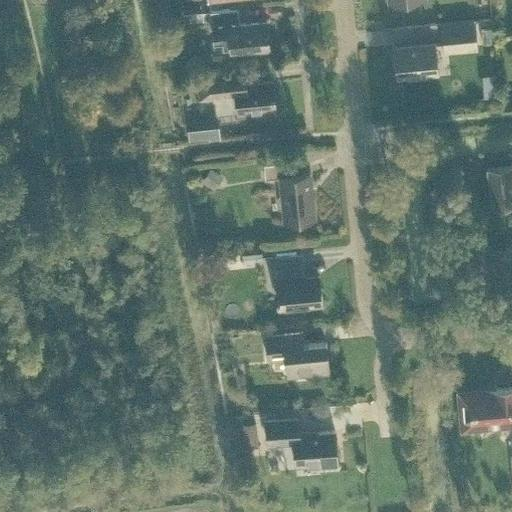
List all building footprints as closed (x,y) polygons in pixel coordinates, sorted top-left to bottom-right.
[(239,23),(237,7),(201,11),(202,19),(210,19),(213,39),(221,38),(222,44),(229,44),(230,52),(269,48),(266,20),(239,23)] [(477,46),(475,26),(440,29),(442,49),(477,46)] [(396,75),(437,71),(434,43),(394,47),(396,75)] [(275,107),(272,79),(246,82),(245,68),(196,73),(199,97),(235,94),(236,111),(275,107)] [(190,90),(188,75),(173,77),(174,91),(190,90)] [(219,137),(218,121),(186,124),(188,138),(208,135),(209,138),(219,137)] [(285,219),(313,216),(309,173),(300,173),(298,159),(263,163),(264,177),(281,176),(285,219)] [(511,205),(511,164),(486,168),(490,208),(511,205)] [(201,180),(213,188),(223,174),(210,166),(201,180)] [(242,257),(262,255),(260,243),(240,245),(242,257)] [(278,307),(321,303),(319,274),(299,276),(298,264),(303,264),(302,251),(273,254),(274,267),(279,266),(281,278),(276,279),(278,307)] [(287,375),(328,371),(325,340),(303,343),(302,330),(265,334),(268,359),(285,357),(287,375)] [(498,424),(499,423),(511,422),(511,385),(495,387),(495,389),(457,393),(460,427),(487,425),(489,426),(490,426),(492,426),(493,426),(495,426),(497,425),(498,424)] [(319,471),(337,469),(334,429),(298,432),(297,417),(265,419),(267,443),(293,442),(295,464),(319,462),(319,471)] [(242,422),(244,446),(258,445),(256,421),(242,422)]
